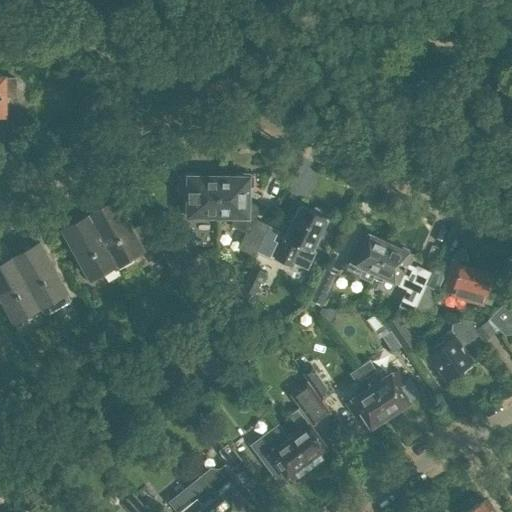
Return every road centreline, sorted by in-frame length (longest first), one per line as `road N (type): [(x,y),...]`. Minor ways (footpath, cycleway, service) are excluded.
road 1 (residential): [(511,220),(201,92)]
road 2 (track): [(511,50),(399,41),(281,49),(216,99)]
road 3 (residential): [(201,92),(186,107),(0,196)]
road 4 (residential): [(201,92),(0,0)]
road 5 (residential): [(351,511),(511,413)]
